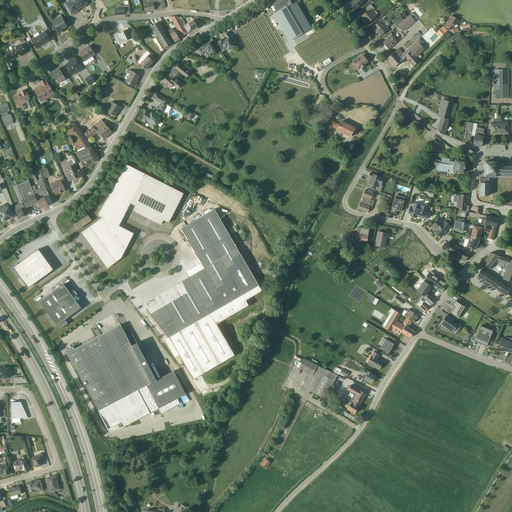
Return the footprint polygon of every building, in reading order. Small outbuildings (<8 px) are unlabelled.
[(88,4),(86,0),(69,0),(63,4),(70,16),(79,11),(78,10),(88,4)] [(148,0),(149,4),(143,5),(145,12),(155,10),(163,8),(165,7),(163,0),(148,0)] [(274,0),(271,2),(277,13),(273,15),(288,42),(311,29),(294,0),(274,0)] [(362,3),(359,0),(353,0),(347,5),(353,12),(362,3)] [(374,9),(370,4),(363,10),(365,13),(360,17),(362,20),(362,21),(365,25),(376,15),(373,11),(374,9)] [(114,9),(114,15),(130,14),(129,5),(118,5),(118,9),(114,9)] [(415,14),(416,13),(414,10),(397,25),(403,32),(415,22),(414,21),(418,17),(415,14)] [(67,27),(61,16),(51,21),(57,34),(63,32),(61,29),(63,28),(63,29),(67,27)] [(451,16),(444,27),(450,30),(450,31),(453,33),(458,32),(457,28),(455,29),(460,21),(451,16)] [(170,17),(181,37),(188,33),(178,17),(170,17)] [(188,33),(197,28),(193,20),(185,25),(182,19),(181,19),(180,17),(179,18),(188,33)] [(403,20),(400,17),(394,23),(396,26),(403,20)] [(385,21),(383,18),(371,28),(375,34),(374,35),(377,39),(388,29),(383,23),(385,21)] [(155,38),(164,33),(167,31),(162,22),(159,24),(158,22),(149,27),(155,38)] [(179,39),(181,37),(177,30),(174,32),(172,29),(168,31),(174,42),(179,39)] [(50,42),(51,41),(44,30),(39,34),(38,33),(34,36),(34,37),(30,39),(37,50),(38,49),(37,48),(49,41),(50,42)] [(125,30),(114,36),(118,45),(130,39),(127,33),(126,33),(125,30)] [(227,32),(223,34),(226,39),(222,41),(221,39),(217,42),(218,43),(218,44),(222,52),(226,49),(227,50),(234,46),(231,40),(227,32)] [(169,41),(164,33),(155,38),(152,39),(155,44),(158,42),(163,50),(169,46),(171,44),(169,41)] [(395,38),(392,34),(385,40),(382,42),(385,45),(383,47),(386,51),(393,45),(396,42),(394,40),(395,38)] [(386,59),(393,68),(401,60),(404,57),(412,66),(419,61),(418,60),(422,57),(418,53),(426,46),(419,38),(407,48),(402,53),(398,48),(386,59)] [(216,52),(210,42),(200,48),(201,48),(195,51),(197,54),(199,53),(200,56),(204,53),(207,58),(216,52)] [(8,50),(5,52),(7,58),(12,55),(14,60),(26,53),(21,44),(17,46),(17,45),(13,47),(14,49),(9,51),(8,50)] [(89,63),(94,60),(92,57),(95,54),(89,46),(79,53),(84,62),(83,63),(85,65),(89,63)] [(146,70),(156,58),(150,53),(147,51),(137,62),(146,70)] [(348,65),(353,72),(360,67),(360,68),(364,65),(363,64),(367,62),(362,55),(348,65)] [(79,72),(83,70),(74,57),(70,60),(71,61),(65,65),(72,75),(78,71),(79,72)] [(331,62),(328,58),(322,62),(325,67),(331,62)] [(4,65),(7,71),(13,67),(10,61),(4,65)] [(174,66),(171,70),(178,76),(180,73),(186,78),(193,70),(182,62),(180,65),(178,64),(176,67),(174,66)] [(65,79),(59,68),(51,72),(58,83),(65,79)] [(139,76),(129,70),(127,73),(129,74),(125,81),(133,86),(139,76)] [(179,80),(176,79),(178,76),(171,70),(168,74),(169,75),(167,77),(166,76),(162,82),(169,88),(172,85),(177,89),(181,84),(178,81),(179,80)] [(508,70),(494,70),(494,98),(508,98),(508,70)] [(94,82),(90,75),(84,79),(89,86),(94,82)] [(55,94),(45,78),(39,82),(41,85),(33,90),(41,102),(55,94)] [(26,89),(19,92),(19,94),(13,97),(18,108),(23,106),(22,104),(29,101),(28,100),(30,99),(26,89)] [(162,97),(155,94),(153,99),(160,103),(157,109),(163,112),(169,101),(163,98),(162,98),(162,97)] [(454,100),(443,96),(437,115),(437,116),(440,118),(435,131),(443,135),(454,100)] [(111,102),(106,111),(111,114),(110,115),(114,117),(117,113),(116,113),(118,110),(119,111),(121,107),(111,102)] [(6,103),(0,105),(0,113),(0,114),(2,114),(3,116),(1,117),(5,127),(13,123),(13,121),(10,114),(8,115),(7,112),(9,111),(10,111),(7,103),(6,103)] [(146,111),(142,118),(142,119),(141,121),(145,123),(147,121),(151,123),(149,126),(154,129),(155,127),(154,126),(155,125),(155,126),(160,117),(151,112),(150,114),(146,111)] [(194,120),(196,116),(189,112),(187,117),(194,120)] [(494,119),(493,120),(492,122),(492,123),(489,123),(489,135),(508,134),(508,131),(511,131),(511,123),(506,123),(506,121),(500,121),(500,118),(497,118),(497,114),(494,114),(494,119)] [(92,127),(84,133),(89,140),(97,133),(103,139),(112,132),(101,119),(95,124),(95,123),(91,126),(92,127)] [(330,121),(329,123),(324,132),(329,135),(333,128),(336,129),(336,130),(337,130),(335,133),(340,135),(341,133),(349,137),(354,128),(341,121),(338,125),(330,121)] [(466,122),(462,143),(469,144),(470,136),(473,123),(466,122)] [(472,145),(481,147),(484,133),(483,133),(483,129),(476,127),(476,124),(473,123),(470,136),(474,136),(472,145)] [(92,158),(88,147),(77,152),(81,163),(82,163),(92,158)] [(426,157),(425,164),(430,165),(430,164),(437,166),(436,170),(447,172),(447,173),(452,174),(452,171),(462,173),(464,162),(464,161),(454,160),(453,162),(451,162),(452,159),(441,157),(440,162),(440,161),(440,160),(426,157)] [(75,163),(74,159),(68,162),(70,165),(63,168),(69,182),(80,177),(74,164),(75,163)] [(495,162),(484,162),(483,169),(483,177),(493,177),(495,177),(495,176),(511,176),(511,163),(495,163),(495,162)] [(133,233),(118,226),(130,203),(135,206),(133,211),(161,225),(163,220),(168,223),(183,194),(145,174),(126,165),(98,215),(102,217),(82,233),(108,268),(121,258),(133,233)] [(46,168),(46,167),(42,168),(42,170),(45,178),(50,176),(47,168),(46,168)] [(369,173),(368,177),(370,178),(368,184),(377,187),(378,184),(381,185),(383,178),(369,173)] [(37,181),(40,188),(48,205),(53,203),(42,179),(37,181)] [(66,191),(61,179),(50,184),(55,196),(66,191)] [(488,179),(479,179),(479,195),(488,196),(488,179)] [(16,186),(23,201),(25,206),(26,208),(38,203),(31,187),(28,181),(16,186)] [(34,185),(31,187),(38,203),(40,209),(48,205),(40,188),(36,190),(34,185)] [(371,200),(373,193),(364,190),(362,197),(364,197),(362,203),(360,203),(357,209),(367,213),(368,209),(370,210),(374,201),(371,200)] [(404,197),(395,194),(392,204),(391,207),(392,206),(396,207),(395,210),(400,212),(404,197)] [(460,196),(457,195),(455,207),(458,208),(458,210),(468,211),(468,206),(465,205),(466,195),(460,194),(460,196)] [(25,206),(23,202),(14,206),(13,207),(19,218),(27,214),(24,207),(25,206)] [(409,214),(409,216),(415,218),(416,217),(425,219),(427,213),(430,214),(430,212),(426,210),(427,207),(413,203),(411,209),(409,208),(407,214),(409,214)] [(0,207),(1,209),(0,209),(0,216),(2,222),(6,220),(6,219),(9,218),(9,219),(13,217),(8,206),(5,207),(4,205),(3,205),(1,206),(0,207)] [(261,290),(240,254),(214,209),(181,228),(207,273),(192,282),(189,277),(174,285),(174,286),(153,298),(156,302),(145,309),(169,337),(193,378),(233,354),(216,324),(247,305),(244,300),(261,290)] [(91,220),(88,216),(76,224),(79,229),(91,220)] [(495,227),(496,227),(498,219),(485,216),(484,220),(482,219),(482,220),(481,219),(480,223),(476,222),(475,226),(487,229),(488,225),(492,226),(491,230),(495,230),(495,227)] [(440,238),(451,226),(449,224),(450,222),(446,218),(444,220),(442,222),(439,219),(438,218),(430,227),(434,230),(434,231),(434,232),(434,233),(435,234),(437,236),(438,236),(439,237),(440,237),(440,238)] [(458,222),(454,221),(453,231),(462,232),(463,223),(458,222)] [(487,238),(492,239),(495,230),(473,225),(470,235),(470,238),(479,240),(481,231),(488,233),(487,238)] [(357,227),(355,239),(359,240),(358,243),(362,244),(362,240),(366,241),(368,229),(364,229),(364,230),(361,230),(361,228),(357,227)] [(377,231),(374,246),(384,248),(386,237),(388,238),(389,233),(377,231)] [(470,238),(466,237),(465,241),(464,241),(463,245),(466,246),(475,249),(479,240),(470,238)] [(469,254),(450,244),(446,250),(464,261),(469,254)] [(27,288),(53,269),(38,249),(18,264),(17,263),(12,267),(27,288)] [(511,260),(490,253),(482,264),(489,269),(495,261),(498,262),(497,265),(506,268),(502,279),(511,282),(511,260)] [(450,272),(452,272),(454,273),(456,272),(454,270),(454,268),(449,262),(445,266),(450,272)] [(347,273),(351,278),(356,274),(362,268),(359,264),(353,269),(352,269),(347,273)] [(505,296),(510,289),(486,273),(480,270),(476,276),(482,280),(482,279),(505,296)] [(440,292),(446,284),(428,272),(423,280),(440,292)] [(420,296),(431,305),(435,300),(427,294),(432,287),(423,281),(416,290),(424,296),(423,297),(421,296),(420,296)] [(56,325),(57,325),(60,329),(68,323),(65,319),(81,308),(75,300),(76,299),(79,300),(80,298),(77,296),(77,295),(77,294),(76,293),(75,292),(75,291),(74,291),(73,291),(72,290),(71,291),(70,291),(69,291),(63,283),(39,301),(56,325)] [(411,289),(408,292),(419,300),(421,297),(411,289)] [(372,295),(367,292),(366,294),(371,297),(369,301),(375,305),(378,299),(372,296),(372,295)] [(396,296),(393,299),(401,305),(403,301),(396,296)] [(424,300),(418,307),(424,312),(429,306),(430,305),(424,300)] [(450,313),(458,318),(465,308),(455,301),(452,305),(454,307),(450,313)] [(409,338),(414,331),(408,327),(411,322),(405,317),(401,323),(396,320),(400,314),(391,308),(388,312),(389,313),(381,326),(383,327),(390,331),(391,330),(399,335),(401,332),(409,338)] [(418,316),(407,309),(406,311),(403,309),(400,314),(403,316),(413,323),(418,316)] [(442,319),(438,326),(455,333),(456,331),(457,332),(460,327),(453,322),(454,319),(446,314),(442,319)] [(71,360),(107,429),(121,422),(124,426),(158,408),(161,413),(179,403),(177,398),(185,394),(173,371),(156,380),(131,333),(126,336),(120,324),(74,349),(72,346),(65,350),(71,360)] [(492,331),(480,326),(473,341),(486,347),(492,331)] [(508,351),(511,352),(511,339),(511,340),(511,339),(511,338),(510,338),(506,338),(502,339),(500,338),(498,345),(501,346),(499,351),(502,351),(505,351),(508,351)] [(393,344),(385,339),(379,348),(388,353),(393,344)] [(373,352),(366,363),(378,370),(383,362),(376,358),(379,355),(373,352)] [(302,388),(325,399),(337,375),(303,358),(301,363),(298,362),(297,365),(299,366),(298,368),(309,373),(302,388)] [(10,377),(10,368),(5,368),(4,366),(2,366),(1,368),(0,367),(0,377),(2,378),(5,378),(10,377)] [(336,367),(334,372),(342,376),(343,375),(346,377),(348,372),(342,369),(341,369),(336,367)] [(372,373),(364,368),(361,373),(363,374),(361,378),(371,383),(376,376),(371,374),(372,373)] [(353,413),(354,414),(356,411),(366,394),(350,385),(347,389),(355,394),(352,400),(348,397),(344,403),(348,405),(346,408),(353,413)] [(20,402),(11,402),(11,418),(28,418),(20,402)] [(36,456),(32,457),(35,467),(41,465),(40,460),(41,460),(40,456),(42,456),(42,453),(36,455),(36,456)] [(17,461),(13,462),(15,471),(21,469),(22,470),(28,469),(25,459),(24,459),(23,455),(19,457),(20,459),(17,460),(17,461)] [(0,476),(9,474),(7,465),(10,464),(8,456),(4,457),(5,461),(0,462),(0,476)] [(270,462),(266,458),(261,464),(265,468),(270,462)] [(59,489),(55,475),(46,478),(49,492),(59,489)] [(32,481),(26,483),(29,493),(43,490),(40,479),(38,480),(38,479),(32,481)] [(21,493),(19,485),(12,487),(11,487),(10,487),(10,488),(8,488),(11,496),(17,494),(21,493)] [(6,498),(0,501),(3,507),(9,504),(7,502),(6,498)]
